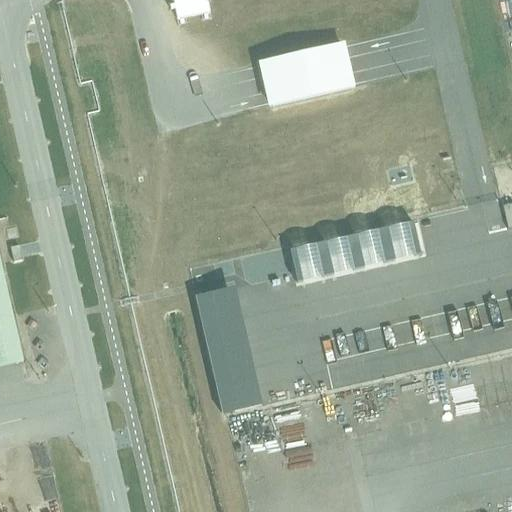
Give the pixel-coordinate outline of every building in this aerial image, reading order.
[(198,0),(165,0),(166,19),(200,17),(198,0)] [(338,50),(250,68),(259,113),(347,95),(338,50)] [(289,283),(405,270),(400,230),(385,232),(385,234),(364,236),(363,228),(347,230),(349,241),(303,246),(303,241),(284,243),(289,283)] [(0,369),(23,364),(0,264),(0,369)] [(227,294),(187,303),(214,421),(254,412),(227,294)]
